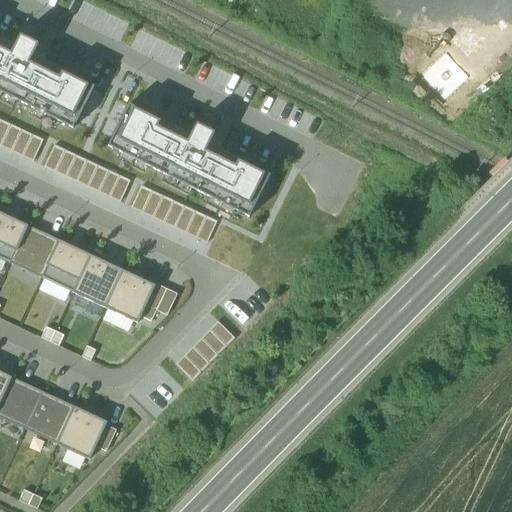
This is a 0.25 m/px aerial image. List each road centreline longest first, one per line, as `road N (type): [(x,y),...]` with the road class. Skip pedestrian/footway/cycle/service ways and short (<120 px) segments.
road 1 (residential): [(0,331),(119,387),(212,284),(206,271),(0,174)]
road 2 (primary): [(202,511),(511,201)]
road 3 (residential): [(8,0),(286,139),(340,185)]
